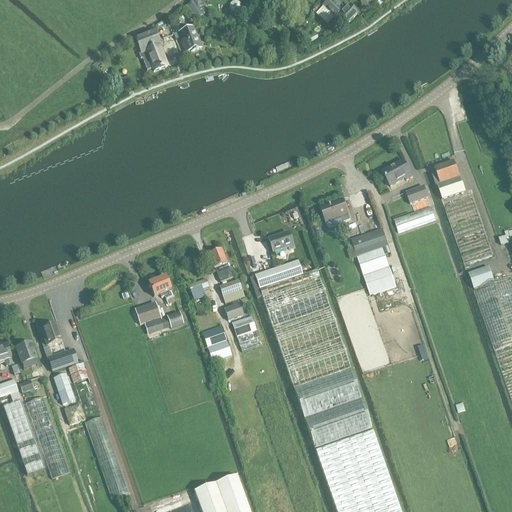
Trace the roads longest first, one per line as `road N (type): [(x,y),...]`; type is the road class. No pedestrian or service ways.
road 1 (tertiary): [(0,301),(271,191),(346,152),(442,89),(511,28)]
road 2 (track): [(0,127),(179,0)]
